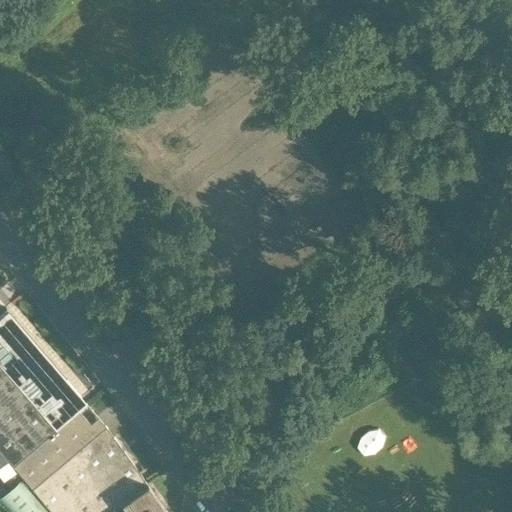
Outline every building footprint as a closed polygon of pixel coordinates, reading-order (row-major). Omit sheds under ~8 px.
[(0,454),(6,462),(31,490),(106,427),(98,419),(89,426),(78,412),(86,404),(38,348),(4,309),(0,312),(0,454)] [(98,419),(86,404),(78,412),(89,426),(98,419)] [(107,511),(146,483),(106,427),(31,490),(48,509),(50,511),(107,511)] [(0,504),(7,511),(47,511),(19,481),(0,497),(0,504)] [(166,511),(146,483),(107,511),(166,511)]
